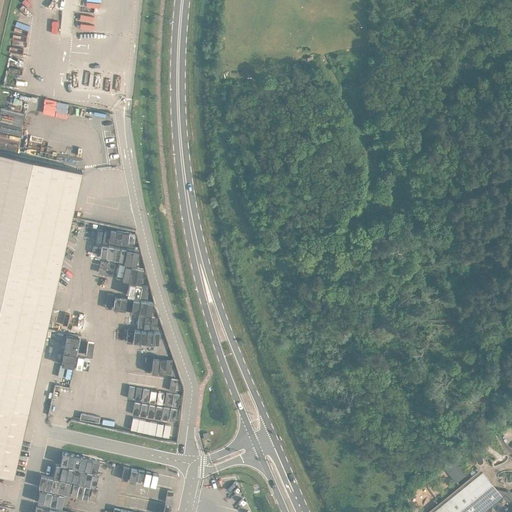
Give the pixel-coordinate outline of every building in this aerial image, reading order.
[(57,0),(54,6),(59,10),(62,10),(59,34),(64,34),(71,35),(74,11),(79,12),(79,6),(79,0),(57,0)] [(0,473),(13,476),(21,440),(22,434),(25,420),(27,410),(81,170),(32,159),(7,154),(0,152),(0,473)] [(128,242),(129,230),(109,228),(108,240),(128,242)] [(100,257),(137,261),(138,248),(101,244),(100,257)] [(116,336),(132,339),(157,343),(160,331),(149,329),(150,323),(156,324),(158,317),(150,315),(153,301),(144,299),(141,296),(147,288),(148,284),(140,283),(143,267),(112,261),(110,275),(111,276),(109,279),(107,290),(116,291),(113,309),(111,309),(109,322),(120,324),(117,327),(116,336)] [(96,498),(104,460),(56,449),(53,462),(46,460),(44,472),(43,472),(37,500),(74,508),(76,501),(82,503),(83,497),(88,498),(88,496),(96,498)] [(454,460),(445,466),(456,482),(465,475),(454,460)] [(122,466),(115,505),(153,511),(160,511),(165,487),(172,488),(174,475),(122,466)] [(508,511),(511,507),(511,498),(507,494),(496,491),(481,472),(462,488),(462,487),(431,511),(508,511)]
